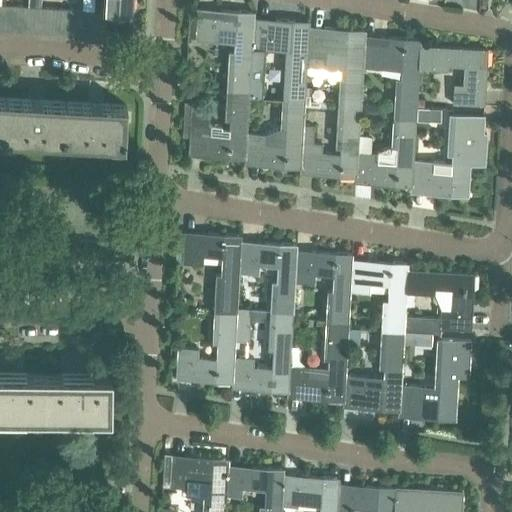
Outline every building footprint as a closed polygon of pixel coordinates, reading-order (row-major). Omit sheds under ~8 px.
[(94,0),(94,9),(95,9),(107,9),(131,11),(131,0),(94,0)] [(0,28),(9,29),(11,4),(0,3),(0,28)] [(9,29),(21,30),(23,5),(11,4),(9,29)] [(21,30),(33,30),(35,6),(23,5),(21,30)] [(33,30),(45,31),(47,6),(35,6),(33,30)] [(45,31),(57,32),(59,7),(47,6),(45,31)] [(57,32),(69,32),(71,8),(59,7),(57,32)] [(69,32),(81,33),(83,8),(71,8),(69,32)] [(81,33),(93,33),(95,9),(94,9),(83,8),(81,33)] [(229,49),(227,88),(249,90),(252,47),(254,23),(254,10),(220,8),(219,15),(196,14),(195,39),(234,41),(233,50),(229,49)] [(95,9),(93,33),(106,34),(107,9),(95,9)] [(249,90),(249,96),(260,97),(263,49),(285,50),(282,98),(305,99),(306,86),(307,72),(307,68),(308,56),(309,32),(310,26),(310,19),(277,18),(277,22),(276,21),(275,24),(254,23),(252,47),(249,90)] [(308,56),(307,68),(340,69),(340,73),(338,107),(360,109),(363,66),(365,41),(365,35),(366,29),(331,27),(331,34),(309,32),(308,56)] [(365,41),(363,66),(401,68),(401,77),(395,77),(393,116),(416,117),(416,106),(417,92),(419,67),(420,44),(421,38),(387,36),(387,42),(365,41)] [(420,44),(419,67),(448,68),(448,62),(464,63),(463,81),(454,81),(453,103),(484,104),(487,47),(420,44)] [(212,155),(245,157),(246,131),(249,96),(249,90),(227,88),(225,118),(229,119),(229,128),(221,127),(221,125),(207,124),(208,102),(192,101),(189,148),(212,150),(212,155)] [(417,92),(416,106),(424,106),(425,92),(417,92)] [(3,137),(63,140),(66,100),(6,97),(3,137)] [(246,131),(245,157),(268,159),(267,164),(301,166),(304,123),(305,105),(305,99),(282,98),(281,127),(266,133),(246,131)] [(66,100),(63,140),(124,144),(126,104),(66,100)] [(304,123),(301,166),(323,168),(323,174),(355,176),(357,176),(358,149),(359,134),(360,114),(360,109),(338,107),(335,146),(339,146),(339,152),(322,151),(322,142),(313,141),(314,123),(304,123)] [(417,107),(416,119),(428,119),(429,107),(417,107)] [(413,159),(412,185),(434,186),(434,192),(468,194),(470,162),(484,163),(486,132),(483,132),(484,114),(449,113),(447,152),(452,152),(451,161),(413,159)] [(358,149),(357,176),(379,177),(379,183),(412,185),(413,159),(416,117),(393,116),(392,144),(377,151),(371,150),(358,149)] [(216,273),(213,312),(237,313),(237,307),(239,271),(240,245),(241,233),(184,230),(182,262),(203,263),(203,254),(222,255),(221,273),(216,273)] [(271,309),(292,310),(294,280),(296,255),(296,243),(263,241),(262,247),(240,245),(239,271),(259,272),(260,263),(278,264),(277,283),(272,282),(271,309)] [(326,318),(348,320),(349,290),(351,264),(351,252),(317,250),(317,256),(296,255),(294,280),(314,282),(315,272),(333,273),(332,292),(327,292),(326,318)] [(383,301),(381,328),(403,329),(404,313),(406,290),(407,268),(407,261),(374,259),(373,266),(351,264),(349,290),(370,291),(370,282),(389,283),(388,301),(383,301)] [(403,329),(413,330),(441,332),(441,327),(471,328),(474,271),(418,268),(407,268),(406,290),(435,291),(435,286),(450,287),(450,305),(441,305),(440,316),(404,313),(403,329)] [(237,313),(235,339),(249,340),(251,308),(237,307),(237,313)] [(234,356),(233,381),(256,382),(255,388),(273,389),(288,390),(289,364),(292,310),(271,309),(269,350),(273,350),(272,367),(253,366),(253,357),(234,356)] [(199,379),(233,381),(234,356),(235,339),(237,313),(213,312),(212,341),(217,341),(216,356),(198,355),(198,346),(178,345),(176,371),(199,372),(199,379)] [(289,364),(288,390),(311,391),(310,397),(343,399),(345,373),(348,320),(326,318),(324,359),(328,360),(328,367),(289,364)] [(345,373),(343,399),(366,400),(366,406),(399,408),(400,383),(403,341),(403,329),(381,328),(379,369),(384,369),(383,376),(345,373)] [(403,329),(403,341),(413,342),(413,330),(403,329)] [(400,383),(399,408),(422,410),(422,416),(455,418),(457,375),(469,376),(471,338),(437,336),(434,385),(400,383)] [(0,413),(54,414),(54,372),(25,372),(25,374),(17,373),(17,372),(0,371),(0,413)] [(54,372),(54,414),(110,415),(110,373),(91,373),(91,374),(83,374),(83,373),(54,372)] [(171,459),(169,485),(186,486),(185,493),(203,494),(202,511),(224,511),(226,495),(228,469),(228,457),(195,455),(195,461),(171,459)] [(228,469),(226,495),(242,496),(243,487),(265,489),(265,503),(260,502),(259,506),(259,511),(279,511),(280,504),(282,479),(283,479),(283,476),(284,473),(284,467),(251,465),(251,471),(228,469)] [(282,479),(280,504),(297,505),(297,503),(320,504),(319,511),(336,511),(338,488),(339,488),(339,482),(340,476),(307,474),(306,480),(283,479),(282,479)] [(338,488),(336,511),(353,511),(354,507),(376,509),(375,511),(392,511),(394,486),(362,484),(362,489),(339,488),(338,488)] [(394,486),(392,511),(460,511),(462,490),(394,486)]
